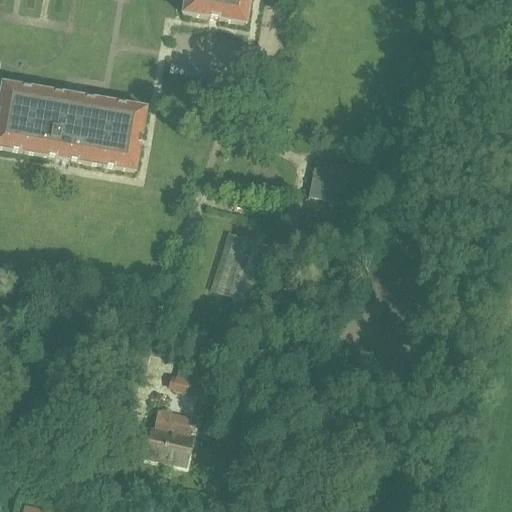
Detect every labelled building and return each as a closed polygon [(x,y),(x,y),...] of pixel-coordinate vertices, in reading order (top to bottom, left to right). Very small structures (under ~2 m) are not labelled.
[(184,0),(181,17),(244,28),(249,0),(184,0)] [(0,151),(63,163),(134,175),(145,112),(73,100),(1,87),(0,93),(0,151)] [(307,200),(363,211),(370,173),(315,163),(307,200)] [(315,211),(313,231),(332,234),(335,213),(315,211)] [(209,294),(245,306),(265,247),(229,235),(209,294)] [(171,394),(200,399),(203,385),(175,379),(171,394)] [(143,461),(184,471),(192,439),(190,439),(191,432),(167,426),(170,415),(156,412),(151,436),(149,436),(143,461)]
